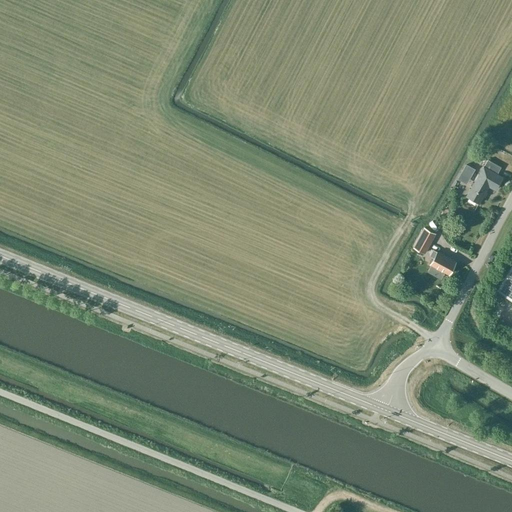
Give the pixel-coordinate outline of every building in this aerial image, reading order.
[(503,177),(497,173),(501,167),(487,159),(484,166),(483,165),(466,195),(479,204),(489,186),(495,190),(503,177)] [(466,164),(462,171),(471,176),(475,169),(466,164)] [(413,247),(425,253),(435,233),(424,227),(413,247)] [(431,265),(428,271),(441,278),(445,272),(449,275),(456,261),(437,250),(437,251),(433,249),(429,255),(433,257),(430,264),(431,265)] [(511,264),(496,290),(511,299),(511,264)]
